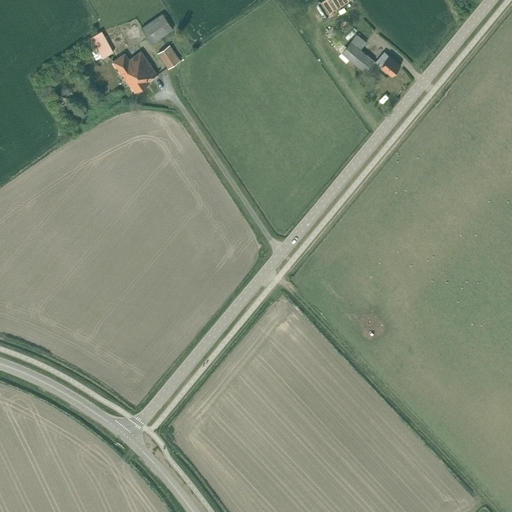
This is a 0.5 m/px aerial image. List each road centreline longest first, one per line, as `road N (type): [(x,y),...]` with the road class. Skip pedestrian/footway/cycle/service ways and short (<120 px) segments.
road 1 (tertiary): [(131,438),(489,0)]
road 2 (tertiary): [(131,438),(39,377),(0,363)]
